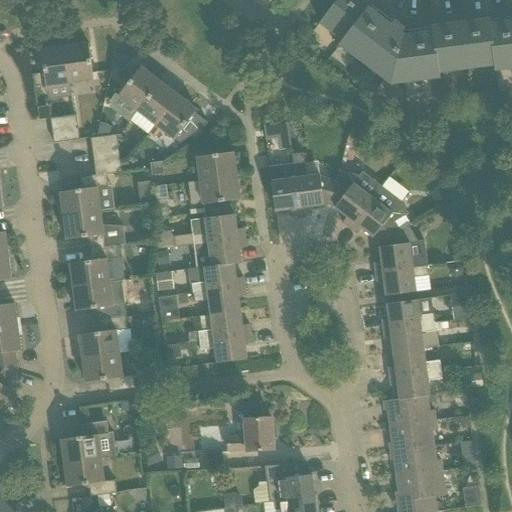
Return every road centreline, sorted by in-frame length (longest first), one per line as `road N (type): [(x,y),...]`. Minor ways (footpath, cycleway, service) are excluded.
road 1 (residential): [(0,57),(16,86),(60,370),(0,466)]
road 2 (residential): [(336,387),(350,368),(334,256),(325,247),(272,256),(293,374)]
road 3 (residential): [(0,52),(14,33),(111,21),(203,90)]
road 4 (residential): [(359,511),(336,387)]
